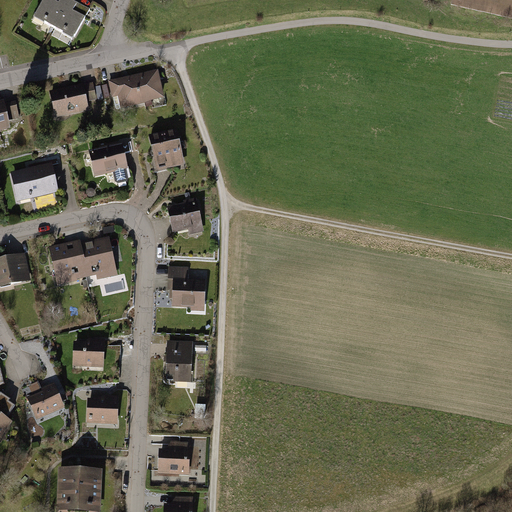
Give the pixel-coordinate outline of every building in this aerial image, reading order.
[(42,0),(33,19),(52,29),(67,0),(42,0)] [(68,0),(67,0),(52,29),(71,39),(87,10),(68,0)] [(511,0),(453,0),(451,10),(511,22),(511,0)] [(155,72),(107,82),(111,98),(113,98),(115,109),(161,100),(155,72)] [(91,83),(48,92),(53,117),(87,110),(85,103),(95,101),(91,83)] [(2,102),(0,102),(0,131),(6,130),(5,122),(17,119),(13,103),(2,105),(2,102)] [(183,165),(175,131),(147,137),(155,172),(183,165)] [(120,145),(87,152),(93,178),(111,174),(113,183),(117,185),(125,183),(126,180),(124,171),(126,170),(120,145)] [(50,165),(9,174),(15,202),(56,193),(50,165)] [(195,202),(167,209),(172,234),(201,228),(195,202)] [(115,275),(107,238),(78,245),(85,275),(85,277),(102,274),(103,278),(115,275)] [(85,275),(78,245),(77,242),(48,249),(56,286),(68,284),(67,279),(85,275)] [(0,288),(28,282),(22,256),(0,260),(0,288)] [(203,313),(204,282),(186,281),(186,269),(167,268),(167,281),(172,281),(171,308),(190,309),(190,312),(203,313)] [(102,368),(102,346),(73,344),(72,367),(102,368)] [(190,344),(167,344),(165,381),(189,382),(190,344)] [(20,388),(34,421),(62,409),(52,384),(39,390),(36,382),(20,388)] [(115,425),(116,403),(86,401),(85,424),(115,425)] [(0,437),(10,424),(0,416),(0,437)] [(187,476),(189,444),(171,444),(171,453),(158,452),(157,475),(187,476)] [(98,511),(100,473),(58,471),(56,511),(98,511)] [(192,511),(193,499),(176,498),(176,507),(163,507),(162,511),(192,511)]
